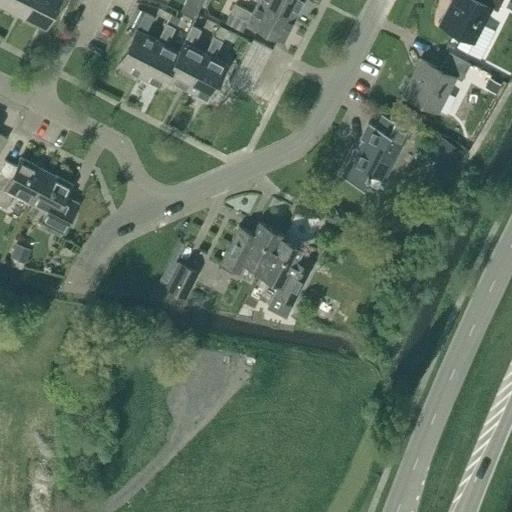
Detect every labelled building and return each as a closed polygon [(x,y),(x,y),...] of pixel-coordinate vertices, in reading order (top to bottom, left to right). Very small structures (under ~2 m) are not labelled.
[(4,0),(2,4),(23,15),(30,0),(4,0)] [(45,26),(58,0),(30,0),(23,15),(45,26)] [(284,39),(294,17),(260,0),(258,0),(252,12),(236,4),(232,12),(248,20),(249,21),(250,22),(284,39)] [(260,0),(294,17),(303,0),(260,0)] [(449,0),(438,23),(462,35),(475,42),(484,25),(493,8),(497,10),(502,0),(449,0)] [(137,27),(145,11),(138,8),(130,23),(137,27)] [(118,64),(140,75),(159,39),(158,39),(146,32),(154,15),(145,11),(118,64)] [(242,31),(248,20),(232,12),(226,23),(242,31)] [(175,26),(180,17),(172,13),(167,22),(158,39),(159,39),(140,75),(162,86),(166,77),(180,50),(179,50),(168,43),(176,27),(175,26)] [(166,77),(187,88),(206,52),(193,45),(202,29),(194,25),(185,41),(184,41),(179,50),(180,50),(166,77)] [(484,25),(475,42),(462,35),(456,46),(480,58),(495,30),(484,25)] [(209,99),(228,63),(214,57),(223,40),(214,35),(206,52),(187,88),(209,99)] [(248,50),(266,60),(272,48),(253,39),(248,50)] [(242,61),(261,71),(264,65),(266,60),(248,50),(242,61)] [(420,58),(416,65),(402,92),(440,111),(457,78),(461,80),(468,65),(470,62),(448,51),(440,65),(439,68),(434,65),(420,58)] [(236,72),(255,81),(261,71),(242,61),(240,65),(236,72)] [(255,81),(236,72),(230,83),(249,93),(255,81)] [(501,84),(489,78),(485,86),(496,92),(501,84)] [(363,187),(369,176),(370,174),(385,182),(412,128),(382,113),(376,126),(369,122),(341,175),(363,187)] [(442,135),(428,155),(448,168),(461,149),(442,135)] [(21,157),(17,165),(6,158),(0,169),(0,203),(6,206),(13,193),(29,201),(46,170),(21,157)] [(72,183),(46,170),(29,201),(46,210),(38,223),(59,234),(77,200),(66,195),(72,183)] [(239,225),(220,263),(238,272),(243,263),(259,271),(260,271),(262,272),(280,238),(282,239),(284,234),(259,221),(253,233),(239,225)] [(278,285),(267,307),(285,316),(310,268),(296,261),(303,249),(282,239),(280,238),(262,272),(260,271),(259,271),(258,274),(278,285)] [(26,262),(31,247),(16,241),(10,256),(26,262)] [(61,243),(58,250),(72,257),(76,251),(61,243)] [(179,261),(166,287),(184,296),(197,271),(179,261)]
